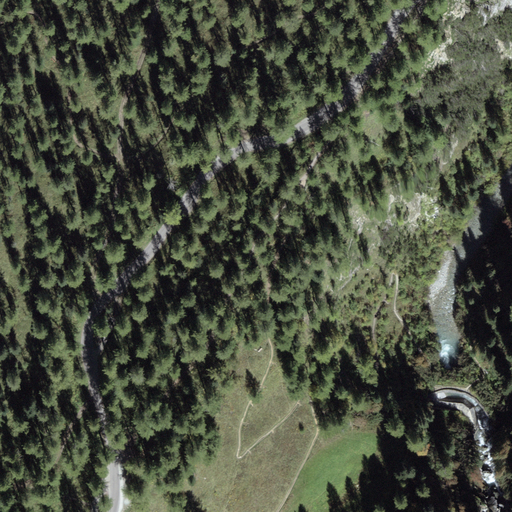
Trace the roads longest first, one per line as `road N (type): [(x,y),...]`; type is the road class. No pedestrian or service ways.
road 1 (residential): [(412,0),(352,92),(300,131),(228,155),(100,303),(85,339),(109,442)]
road 2 (track): [(0,429),(112,220)]
road 3 (track): [(112,220),(121,99),(165,0)]
